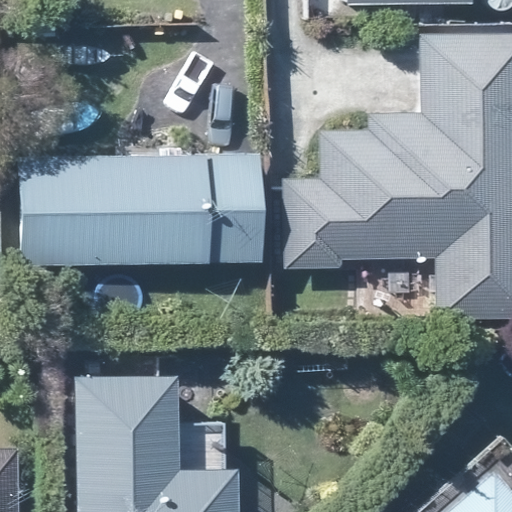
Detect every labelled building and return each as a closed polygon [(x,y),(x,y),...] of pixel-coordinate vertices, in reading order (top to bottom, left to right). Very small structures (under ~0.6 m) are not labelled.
[(275,173),(277,263),(436,259),(438,312),(511,310),(511,20),(414,23),(416,107),(360,108),(361,127),(316,128),(318,172),(275,173)] [(215,259),(228,259),(258,258),(256,153),(195,154),(22,155),(23,262),(215,259)] [(238,511),(238,465),(224,466),(182,466),(180,372),(160,373),(77,373),(79,499),(79,511),(238,511)] [(0,511),(19,511),(18,446),(0,446),(0,511)] [(511,511),(511,486),(494,467),(444,511),(511,511)]
